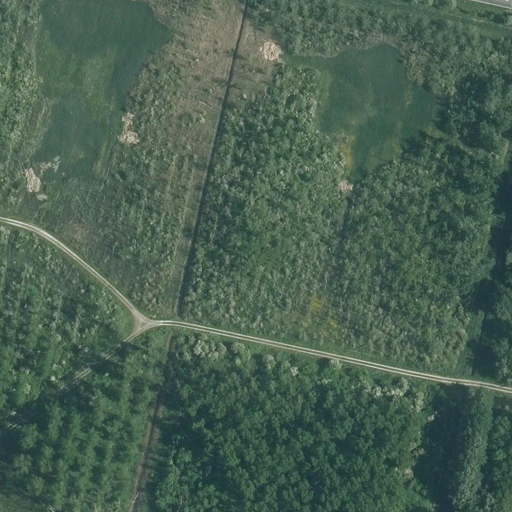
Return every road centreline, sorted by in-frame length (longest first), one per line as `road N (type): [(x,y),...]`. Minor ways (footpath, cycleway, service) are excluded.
road 1 (track): [(146,326),(182,324),(511,391)]
road 2 (track): [(0,435),(146,326),(55,243),(0,220)]
road 3 (track): [(430,511),(456,382)]
